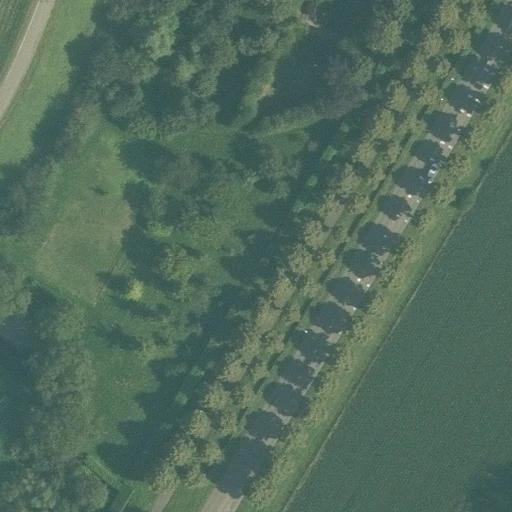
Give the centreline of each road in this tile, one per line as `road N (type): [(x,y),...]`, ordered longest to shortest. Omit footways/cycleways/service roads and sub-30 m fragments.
road 1 (secondary): [(223,511),(511,23)]
road 2 (unclassified): [(0,111),(51,0)]
